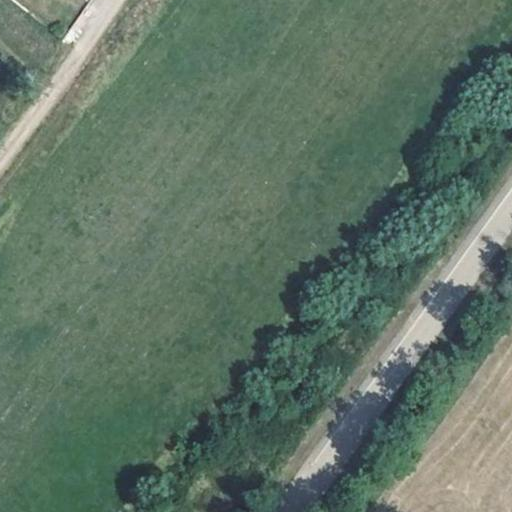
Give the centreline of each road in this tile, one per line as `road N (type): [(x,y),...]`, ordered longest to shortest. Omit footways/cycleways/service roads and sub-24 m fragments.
road 1 (unclassified): [(294,511),(511,212)]
road 2 (track): [(0,165),(116,0)]
